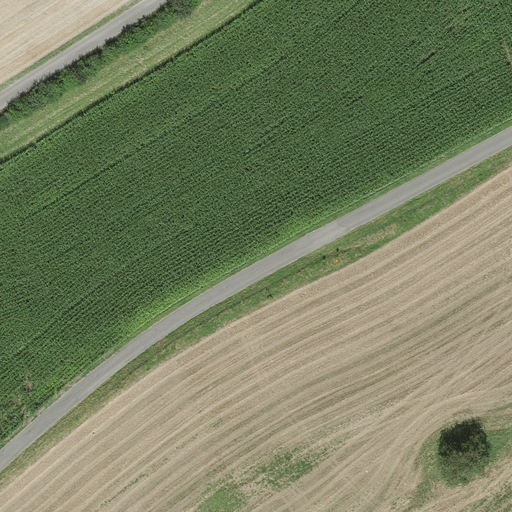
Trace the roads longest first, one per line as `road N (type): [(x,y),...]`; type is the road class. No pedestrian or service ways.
road 1 (unclassified): [(511,135),(187,309),(0,460)]
road 2 (track): [(0,101),(158,0)]
